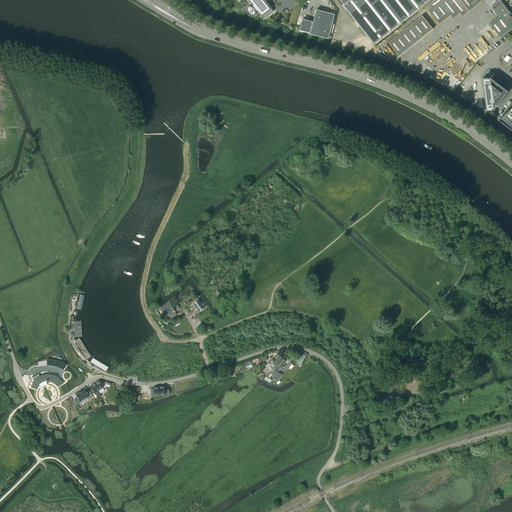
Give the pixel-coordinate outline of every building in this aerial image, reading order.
[(257,11),(263,19),(273,11),(264,0),(247,0),(252,6),(253,6),(252,7),(251,7),(250,7),(249,7),(248,7),(247,8),(247,9),(247,10),(247,12),(248,13),(249,14),(250,15),(251,16),(252,16),(254,16),(255,16),(255,15),(255,14),(256,14),(256,13),(256,12),(256,11),(257,11)] [(343,5),(374,45),(429,0),(340,0),(344,5),(343,5)] [(462,17),(482,1),(481,0),(442,0),(428,11),(439,24),(450,15),(453,19),(460,13),(462,17)] [(498,17),(489,24),(500,37),(511,27),(511,15),(499,0),(498,0),(492,5),(492,9),(498,17)] [(310,33),(310,34),(328,39),(335,14),(316,10),(313,22),(312,22),(302,19),(299,31),(309,33),(310,33)] [(388,43),(399,56),(433,29),(422,16),(388,43)] [(482,79),(486,111),(491,111),(491,109),(493,109),(493,111),(508,92),(489,78),(489,79),(487,80),(487,78),(482,79)] [(511,96),(495,118),(498,121),(511,131),(511,96)] [(199,299),(191,305),(195,311),(198,308),(200,311),(205,307),(199,299)] [(168,302),(160,308),(161,310),(165,316),(167,314),(169,317),(172,315),(174,317),(177,315),(175,313),(176,312),(172,307),(170,304),(168,302)] [(76,341),(88,359),(92,356),(80,338),(76,341)] [(306,355),(302,353),(297,362),(301,364),(306,355)] [(271,359),(268,363),(271,365),(273,367),(274,368),(275,367),(283,358),(280,355),(274,362),(271,359)] [(91,362),(107,371),(109,367),(93,358),(91,362)] [(283,358),(275,367),(278,371),(282,366),(281,366),(286,361),(283,358)] [(46,359),(46,366),(47,366),(49,366),(52,366),(54,366),(56,367),(58,368),(60,369),(63,370),(66,365),(64,363),(61,362),(58,361),(55,360),(52,360),(49,359),(46,359)] [(272,372),(271,373),(278,380),(279,379),(282,375),(274,368),(271,371),(272,372)] [(32,383),(30,387),(35,389),(35,388),(36,386),(37,385),(38,384),(39,383),(40,382),(41,382),(42,381),(43,381),(44,380),(46,380),(46,381),(47,381),(47,380),(48,380),(49,380),(51,380),(52,381),(53,381),(54,382),(55,383),(56,383),(57,384),(58,385),(59,386),(63,384),(62,383),(62,382),(61,381),(60,380),(59,379),(57,378),(58,378),(57,377),(55,376),(54,375),(53,375),(51,375),(50,374),(49,374),(47,374),(45,374),(43,375),(41,375),(39,376),(38,375),(39,375),(38,374),(35,377),(32,379),(34,380),(32,381),(31,383),(32,383)] [(90,386),(94,392),(103,387),(99,380),(90,386)] [(154,389),(150,389),(151,396),(161,395),(162,396),(165,395),(165,394),(170,394),(169,390),(165,390),(165,386),(153,388),(154,389)] [(84,389),(75,395),(80,402),(86,398),(87,400),(93,396),(89,391),(87,393),(84,389)]
